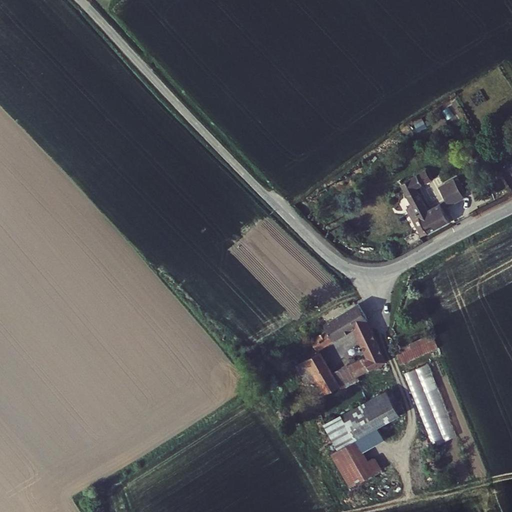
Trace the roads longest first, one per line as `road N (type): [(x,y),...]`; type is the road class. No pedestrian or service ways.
road 1 (unclassified): [(79,0),(333,260)]
road 2 (residential): [(333,260),(363,276),(386,273),(511,207)]
